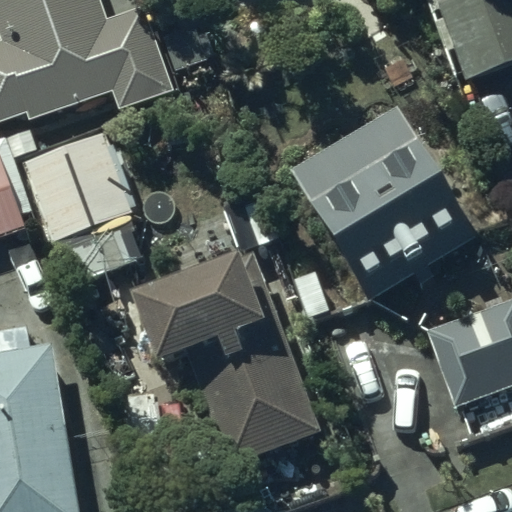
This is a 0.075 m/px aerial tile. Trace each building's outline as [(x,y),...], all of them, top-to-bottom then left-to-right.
[(104,26),(95,0),(0,0),(0,48),(0,49),(0,127),(23,120),(28,128),(109,101),(116,119),(173,99),(143,13),(104,26)] [(511,0),(429,0),(462,89),(511,70),(511,0)] [(396,119),(295,179),(369,303),(412,278),(420,292),(433,284),(427,273),(472,246),(396,119)] [(0,243),(24,235),(19,222),(32,218),(14,163),(37,156),(31,135),(5,144),(3,140),(0,140),(0,243)] [(131,220),(99,137),(19,168),(52,251),(131,220)] [(224,213),(241,257),(281,243),(264,198),(224,213)] [(318,440),(250,261),(127,308),(154,377),(187,364),(228,474),(318,440)] [(294,283),(309,322),(331,314),(317,275),(294,283)] [(511,294),(418,332),(452,416),(511,392),(511,294)] [(0,511),(76,511),(52,352),(32,355),(29,333),(0,337),(0,511)]
